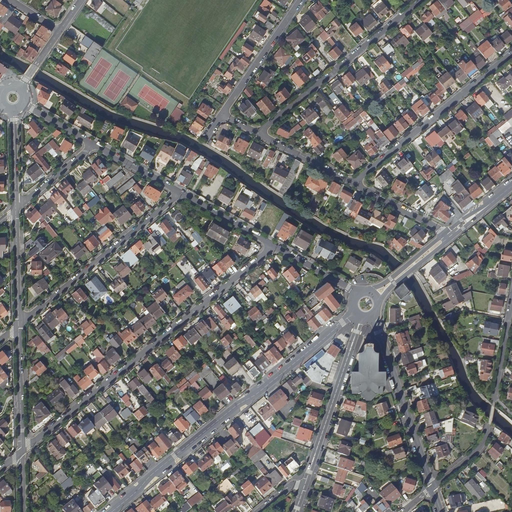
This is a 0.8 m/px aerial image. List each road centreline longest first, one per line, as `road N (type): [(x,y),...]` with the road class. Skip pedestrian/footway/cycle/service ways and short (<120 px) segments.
road 1 (residential): [(270,245),(21,454)]
road 2 (secondary): [(354,311),(111,511)]
road 3 (residential): [(257,134),(422,0)]
road 4 (residential): [(18,327),(178,193)]
road 5 (residential): [(350,183),(511,53)]
road 6 (residential): [(372,315),(432,487)]
road 7 (tertiary): [(361,316),(303,487)]
road 8 (residential): [(220,114),(300,0)]
road 9 (residential): [(21,454),(18,327)]
